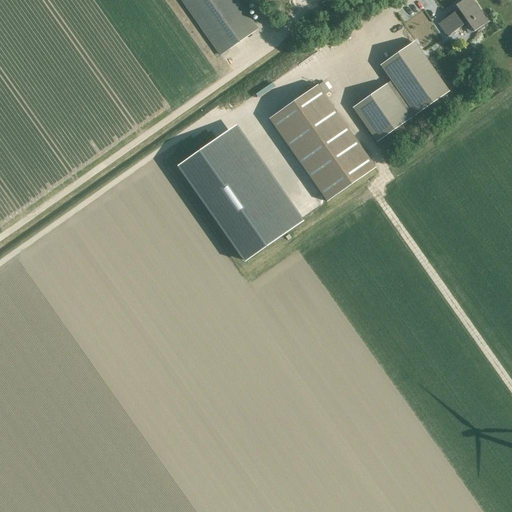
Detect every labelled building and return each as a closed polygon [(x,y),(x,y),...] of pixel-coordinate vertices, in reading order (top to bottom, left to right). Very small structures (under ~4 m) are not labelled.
[(181,0),(221,55),(257,30),(236,0),(181,0)] [(488,23),(471,0),(464,0),(455,6),(459,11),(455,13),(455,12),(446,19),(447,20),(440,25),(439,25),(447,37),(467,23),(469,25),(470,24),(475,32),(488,23)] [(415,115),(448,91),(415,43),(381,67),(415,115)] [(269,120),(327,202),(376,168),(318,85),(269,120)] [(376,141),(410,118),(387,86),(353,109),(376,141)] [(243,261),(286,231),(219,135),(176,165),(243,261)]
